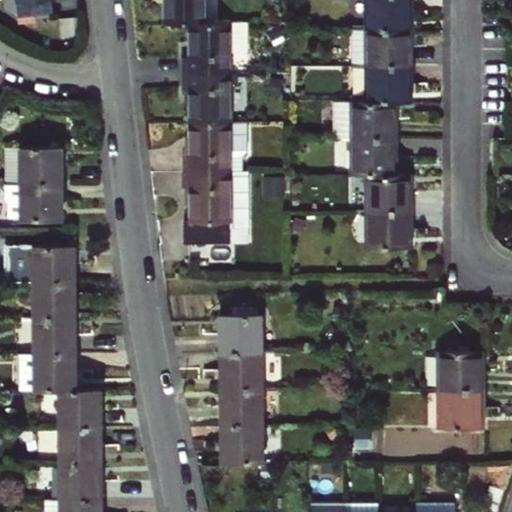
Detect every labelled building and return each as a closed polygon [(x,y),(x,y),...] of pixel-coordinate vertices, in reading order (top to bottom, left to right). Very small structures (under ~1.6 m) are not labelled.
[(15,0),(17,15),(53,12),(51,0),(15,0)] [(208,22),(207,0),(166,0),(167,22),(193,22),(208,22)] [(368,0),(369,28),(409,28),(409,0),(368,0)] [(208,22),(193,22),(193,55),(186,55),(186,72),(233,72),(233,51),(249,52),(249,22),(208,22)] [(369,65),(409,65),(409,28),(369,28),(354,28),(354,65),(369,65)] [(369,65),(369,101),(395,101),(409,101),(409,65),(369,65)] [(193,122),(232,122),(233,72),(186,72),(186,86),(193,86),(193,122)] [(336,136),(354,137),(395,136),(395,101),(369,101),(336,100),(336,136)] [(184,172),(232,172),(233,156),(245,156),(250,151),(250,122),(232,122),(193,122),(193,156),(185,156),(184,172)] [(354,171),(368,171),(395,171),(395,136),(354,137),(354,171)] [(0,180),(5,181),(61,181),(62,145),(0,144),(0,180)] [(245,173),(245,156),(233,156),(232,172),(245,173)] [(368,171),(368,211),(409,211),(409,171),(395,171),(368,171)] [(185,188),(193,188),(193,221),(186,221),(187,243),(232,244),(232,228),(250,228),(251,173),(245,173),(232,172),(184,172),(185,188)] [(61,218),(61,181),(5,181),(0,180),(0,214),(5,215),(5,217),(61,218)] [(409,211),(368,211),(367,247),(409,247),(409,211)] [(34,281),(76,281),(76,245),(35,243),(34,281)] [(34,316),(75,316),(76,281),(34,281),(34,316)] [(221,313),(222,349),(262,349),(261,312),(221,313)] [(33,352),(75,353),(75,316),(34,316),(33,352)] [(222,349),(223,385),(263,385),(262,349),(222,349)] [(443,349),(443,388),(484,388),(484,349),(443,349)] [(15,352),(15,388),(64,388),(75,388),(75,353),(33,352),(15,352)] [(223,385),(223,422),(263,421),(263,385),(223,385)] [(75,388),(64,388),(63,426),(105,426),(105,388),(75,388)] [(485,428),(484,388),(443,388),(444,427),(485,428)] [(264,462),(263,421),(223,422),(224,462),(264,462)] [(105,426),(63,426),(62,462),(104,462),(105,426)] [(104,462),(62,462),(62,498),(104,497),(104,462)] [(103,511),(104,497),(62,498),(45,497),(45,511),(103,511)]
